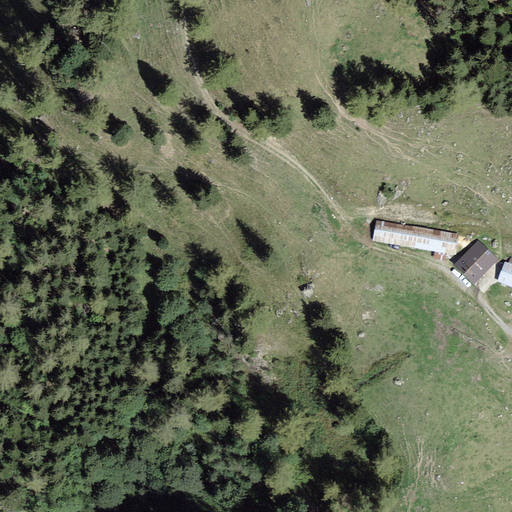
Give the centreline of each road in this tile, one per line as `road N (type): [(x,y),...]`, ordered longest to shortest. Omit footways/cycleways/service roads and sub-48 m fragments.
road 1 (track): [(282,154),(382,248),(459,280),(511,334)]
road 2 (track): [(282,154),(217,107),(188,60),(185,0)]
